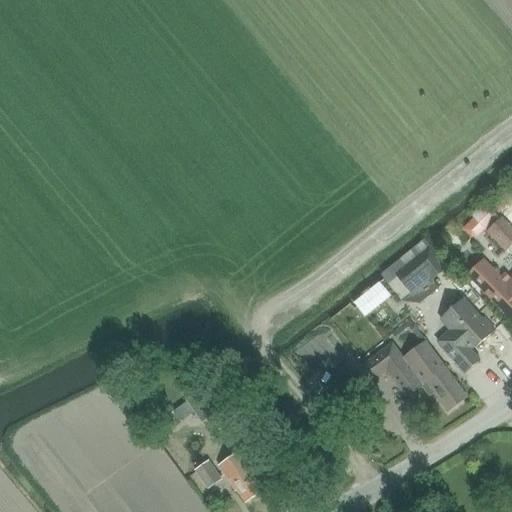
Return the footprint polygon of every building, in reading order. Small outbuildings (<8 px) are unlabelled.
[(485,230),(498,218),(484,203),(471,216),(485,230)] [(511,203),(503,211),(511,220),(511,203)] [(506,252),(511,246),(511,229),(502,219),(487,233),(506,252)] [(391,268),(412,294),(430,280),(432,282),(448,269),(424,240),(391,268)] [(511,277),(506,283),(484,260),(467,276),(511,321),(511,277)] [(378,284),(354,303),(364,316),(389,297),(378,284)] [(476,348),(495,331),(484,319),(482,320),(464,300),(453,309),(450,307),(443,313),(445,316),(444,317),(454,329),(438,343),(465,374),(480,361),(469,349),(474,345),(476,348)] [(393,344),(376,357),(387,372),(407,399),(423,387),(430,396),(434,393),(448,412),(467,398),(426,343),(404,359),(400,354),(393,344)] [(204,422),(221,409),(197,375),(179,388),(204,422)] [(246,501),(262,491),(238,455),(220,467),(236,492),(239,490),(246,501)] [(209,490),(223,479),(210,461),(195,471),(209,490)]
